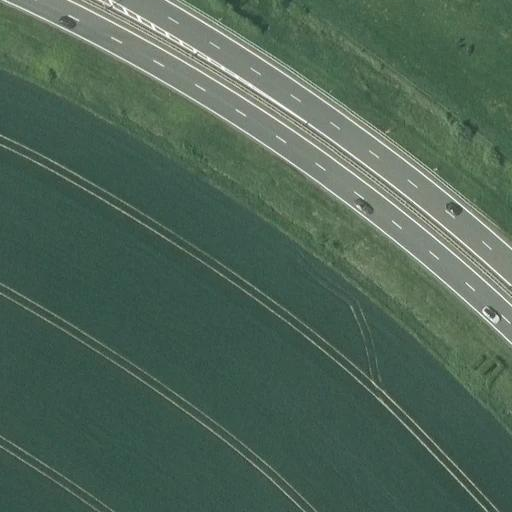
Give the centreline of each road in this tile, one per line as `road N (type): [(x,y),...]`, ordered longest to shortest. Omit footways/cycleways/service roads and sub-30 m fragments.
road 1 (trunk): [(29,0),(254,123),(344,186),(511,327)]
road 2 (trunk): [(511,270),(367,151),(133,0)]
